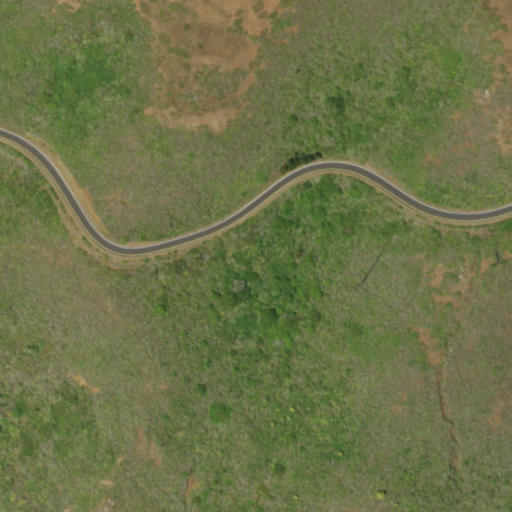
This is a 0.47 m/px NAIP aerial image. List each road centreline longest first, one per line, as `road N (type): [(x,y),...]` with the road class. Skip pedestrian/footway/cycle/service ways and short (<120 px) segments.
road 1 (residential): [(511,213),(445,218),(363,175),(318,168),(220,229),(156,251)]
road 2 (residential): [(156,251),(103,245),(36,155),(0,134)]
